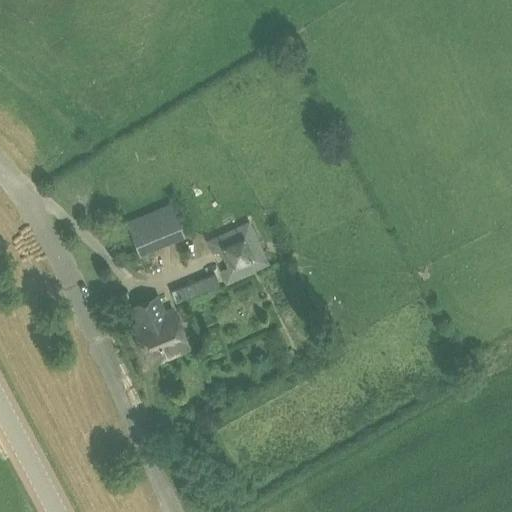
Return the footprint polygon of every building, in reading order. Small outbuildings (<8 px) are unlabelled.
[(139,251),(181,233),(170,200),(124,219),(139,251)] [(222,246),(231,266),(223,270),(227,280),(267,262),(249,222),(209,241),(213,250),(222,246)] [(213,272),(170,289),(175,301),(219,283),(213,272)] [(188,349),(172,310),(162,314),(155,297),(132,306),(139,323),(131,326),(148,366),(188,349)] [(201,461),(206,473),(218,467),(213,456),(201,461)]
